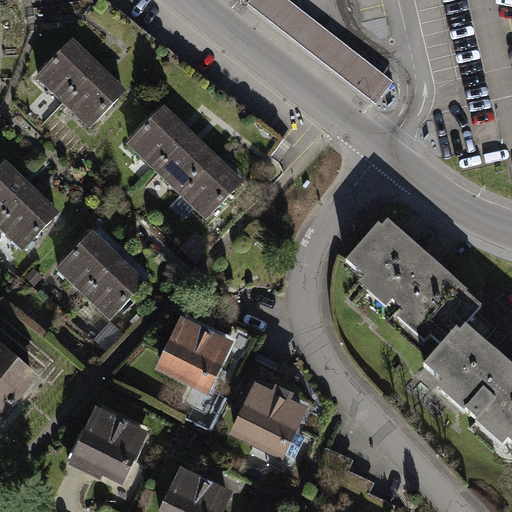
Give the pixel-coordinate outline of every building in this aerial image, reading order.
[(251,0),(247,5),(375,106),(393,84),(286,0),(251,0)] [(77,46),(37,82),(88,137),(127,102),(77,46)] [(171,111),(131,152),(209,228),(249,187),(171,111)] [(63,224),(7,165),(0,171),(0,236),(23,261),(63,224)] [(483,320),(390,232),(350,274),(440,359),(423,377),(511,460),(511,383),(465,339),(483,320)] [(99,238),(61,275),(112,326),(150,289),(99,238)] [(238,351),(185,327),(162,377),(214,401),(238,351)] [(0,423),(35,384),(0,353),(0,423)] [(276,405),(258,397),(234,446),(290,473),(314,423),(295,414),(299,406),(280,397),(276,405)] [(154,444),(102,418),(76,470),(127,496),(154,444)] [(233,511),(236,508),(184,481),(168,511),(233,511)]
